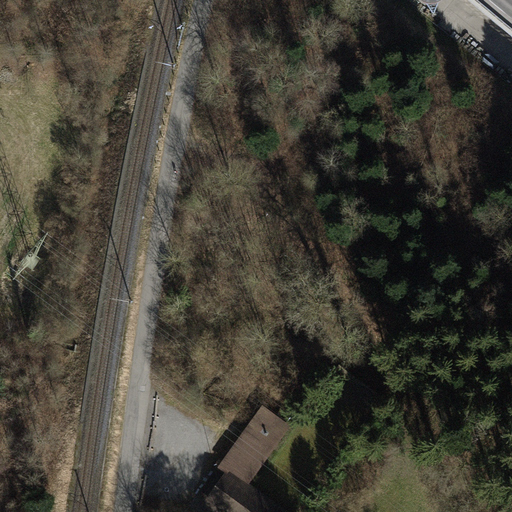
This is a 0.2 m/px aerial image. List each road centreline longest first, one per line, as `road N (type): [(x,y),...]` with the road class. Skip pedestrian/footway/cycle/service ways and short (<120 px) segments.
road 1 (track): [(122,511),(210,0)]
road 2 (track): [(182,129),(256,167),(305,250),(367,310),(419,496)]
